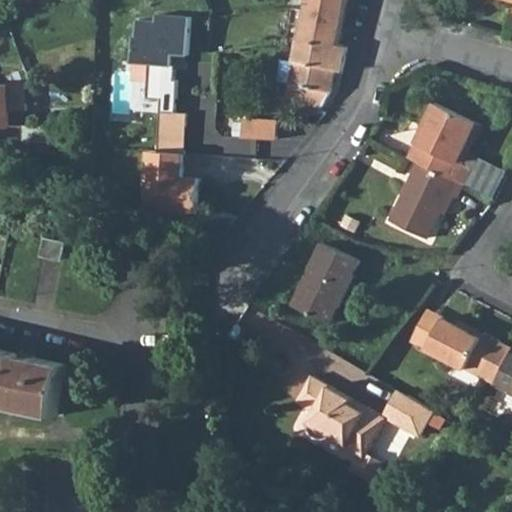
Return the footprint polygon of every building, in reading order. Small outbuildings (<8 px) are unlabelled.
[(305,0),(298,39),(338,46),(338,45),(348,0),(305,0)] [(161,101),(160,114),(159,139),(158,153),(183,155),(185,116),(175,115),(178,83),(175,82),(176,67),(174,67),(175,56),(190,57),(193,20),(157,17),(157,24),(138,22),(137,39),(134,38),(132,64),(150,66),(147,100),(161,101)] [(338,46),(298,39),(293,64),(283,62),(279,84),(289,86),(286,101),(321,107),(330,90),(331,85),(334,70),(342,72),(348,47),(338,45),(338,46)] [(491,124),(449,96),(416,146),(417,146),(426,152),(466,178),(468,180),(479,164),(468,159),(462,155),(477,134),(482,138),(491,124)] [(50,130),(20,127),(19,142),(49,144),(50,130)] [(462,155),(468,159),(479,164),(468,180),(496,198),(509,171),(501,163),(490,147),(482,138),(477,134),(462,155)] [(198,179),(181,176),(183,155),(158,153),(149,152),(145,210),(196,214),(198,179)] [(426,152),(390,207),(423,230),(439,205),(450,188),(455,191),(456,193),(466,178),(426,152)] [(439,205),(444,209),(455,191),(450,188),(439,205)] [(63,260),(67,242),(49,237),(45,255),(63,260)] [(336,323),(364,260),(324,243),(298,305),(336,323)] [(407,340),(424,349),(442,317),(425,307),(407,340)] [(510,349),(482,333),(479,338),(442,317),(424,349),(490,386),(508,353),(510,349)] [(66,365),(0,349),(0,403),(56,416),(66,365)] [(489,387),(511,399),(511,355),(508,353),(490,386),(489,387)] [(320,380),(316,388),(307,406),(332,420),(328,430),(328,433),(329,437),(331,438),(335,439),(338,437),(339,436),(355,444),(353,450),(373,462),(391,429),(396,421),(375,410),(373,413),(358,405),(360,402),(320,380)]
